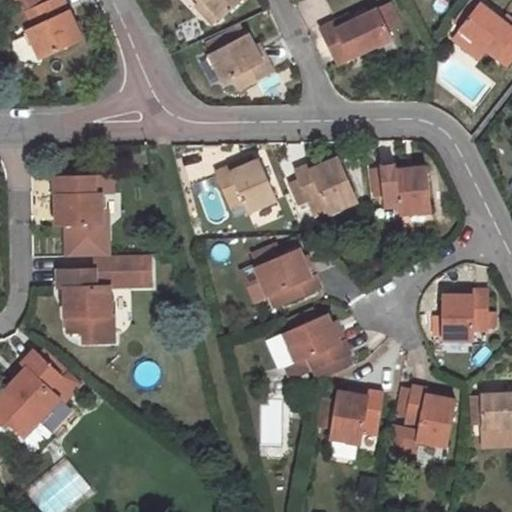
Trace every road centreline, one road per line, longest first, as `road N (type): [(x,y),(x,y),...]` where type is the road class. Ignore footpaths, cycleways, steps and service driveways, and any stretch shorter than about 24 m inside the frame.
road 1 (residential): [(320,121),(420,119),(444,132),(495,229)]
road 2 (residential): [(0,320),(18,296),(16,123)]
road 3 (residential): [(161,106),(186,123),(320,121)]
road 4 (residential): [(16,123),(92,121),(161,106)]
road 5 (residential): [(375,306),(495,229)]
road 6 (residential): [(276,0),(316,87),(320,121)]
